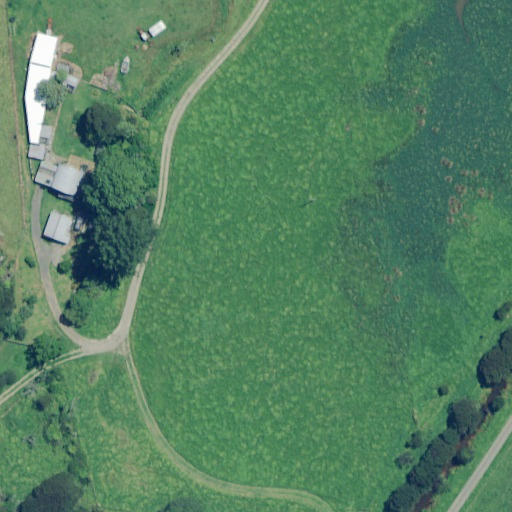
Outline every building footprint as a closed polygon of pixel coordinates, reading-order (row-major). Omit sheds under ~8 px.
[(56,105),(46,103),(44,116),(54,118),(56,105)] [(51,127),(42,126),(39,141),(49,142),(51,127)] [(44,159),(46,147),(30,144),(28,156),(44,159)] [(43,184),(69,192),(78,166),(52,158),(43,184)] [(57,256),(71,215),(44,206),(35,229),(45,233),(39,250),(57,256)] [(86,216),(74,212),(70,225),(83,228),(86,216)]
